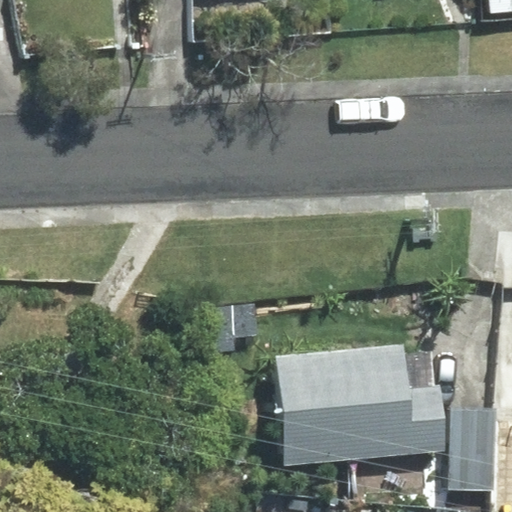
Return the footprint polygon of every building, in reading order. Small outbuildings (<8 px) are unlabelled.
[(511,0),(476,0),(479,23),(511,19),(511,0)] [(267,465),(430,452),(426,390),(404,392),(401,349),(259,360),(267,465)] [(511,408),(511,360),(486,359),(483,407),(511,408)] [(481,408),(436,409),(436,491),(482,490),(481,408)] [(426,511),(427,503),(376,502),(375,511),(426,511)]
